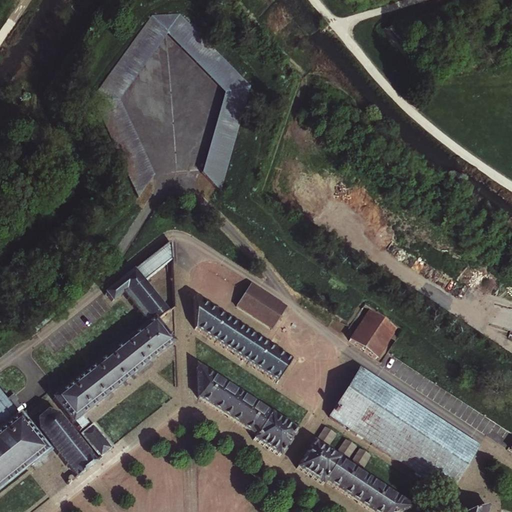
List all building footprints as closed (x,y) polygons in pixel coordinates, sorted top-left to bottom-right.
[(137,199),(153,176),(120,101),(166,36),(223,94),(201,174),(220,194),(250,86),(178,15),(151,16),(91,99),(137,199)] [(170,241),(133,271),(142,283),(171,259),(170,241)] [(103,293),(111,303),(120,295),(143,323),(150,318),(154,322),(167,313),(142,283),(133,271),(132,269),(103,293)] [(286,307),(250,284),(235,308),(270,331),(286,307)] [(291,361),(193,298),(194,331),(277,384),(291,361)] [(360,349),(375,360),(384,347),(397,330),(369,310),(355,330),(347,340),(360,349)] [(88,368),(48,399),(70,426),(71,426),(77,433),(85,427),(79,420),(172,345),(154,322),(150,318),(143,323),(140,326),(93,364),(88,368)] [(295,432),(195,364),(197,400),(252,438),(250,441),(277,459),(295,432)] [(479,446),(358,368),(326,419),(446,496),(479,446)] [(0,430),(16,417),(13,413),(5,403),(0,396),(0,430)] [(21,407),(13,396),(5,403),(13,413),(21,407)] [(94,464),(55,415),(46,411),(34,420),(35,433),(73,481),(84,472),(94,464)] [(0,497),(49,458),(19,421),(16,417),(0,430),(0,497)] [(91,425),(79,435),(99,460),(111,450),(91,425)] [(406,511),(414,509),(310,443),(293,469),(319,486),(321,483),(366,511),(406,511)]
